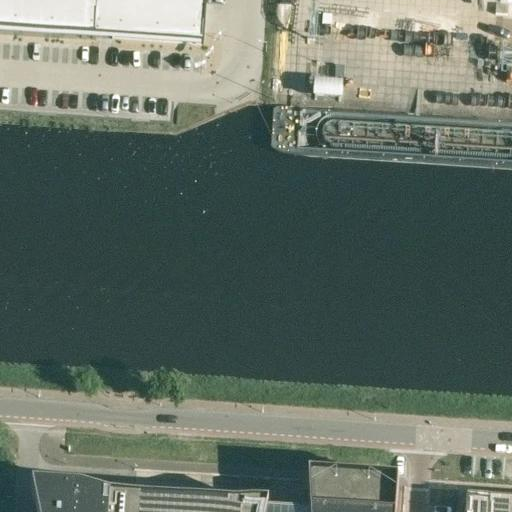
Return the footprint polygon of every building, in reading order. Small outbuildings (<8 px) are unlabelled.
[(0,0),(0,35),(96,42),(98,0),(116,0),(206,6),(206,0),(0,0)] [(431,57),(422,154),(511,162),(511,109),(507,112),(498,95),(483,104),(492,121),(454,118),(456,102),(462,98),(469,111),(477,112),(479,89),(492,90),(487,79),(494,60),(484,42),(469,40),(463,56),(481,57),(484,63),(467,62),(461,75),(448,51),(425,49),(448,59),(431,57)] [(315,96),(323,97),(323,85),(315,84),(315,96)] [(315,464),(305,464),(306,453),(297,453),(297,477),(314,477),(315,464)] [(395,511),(397,489),(239,477),(236,511),(204,511),(79,503),(79,498),(53,496),(53,495),(29,493),(33,509),(34,509),(34,511),(395,511)] [(485,511),(486,503),(463,501),(462,511),(485,511)] [(506,511),(507,504),(486,503),(485,511),(506,511)]
